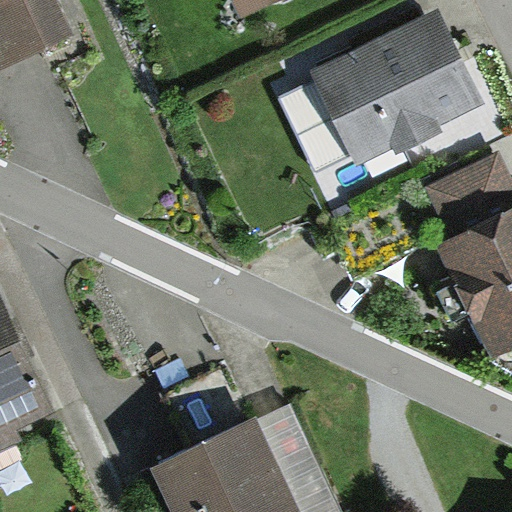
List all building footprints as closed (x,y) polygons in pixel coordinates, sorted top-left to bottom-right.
[(52,0),(0,0),(0,64),(68,32),(52,0)] [(232,0),(238,13),(265,0),(232,0)] [(444,0),(314,61),(358,154),(488,93),(444,0)] [(511,176),(500,148),(419,182),(490,347),(511,337),(511,176)] [(0,440),(31,427),(25,416),(54,402),(0,284),(0,440)] [(299,511),(258,421),(156,468),(175,511),(299,511)]
